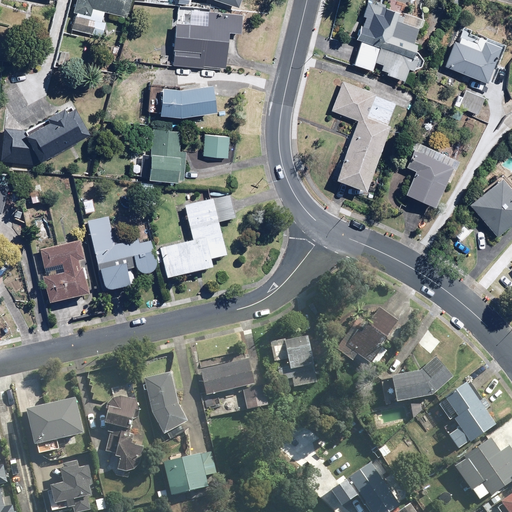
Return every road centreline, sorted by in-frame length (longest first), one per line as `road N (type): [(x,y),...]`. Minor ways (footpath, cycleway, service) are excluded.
road 1 (residential): [(328,228),(289,276),(251,305),(0,363)]
road 2 (residential): [(307,0),(281,105),(280,161),(300,204),(328,228)]
road 3 (residential): [(328,228),(425,275),(486,326),(511,360)]
road 4 (unknown): [(411,267),(511,121)]
